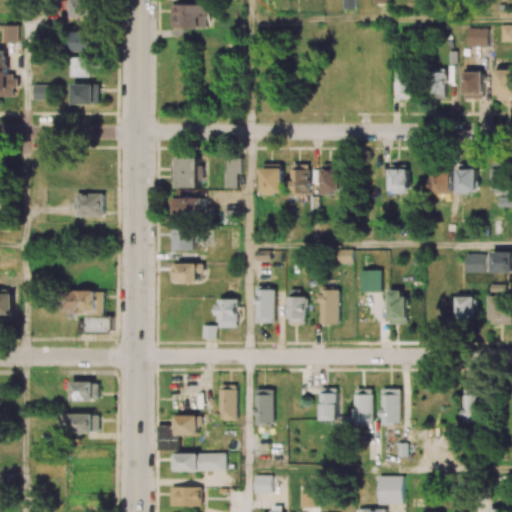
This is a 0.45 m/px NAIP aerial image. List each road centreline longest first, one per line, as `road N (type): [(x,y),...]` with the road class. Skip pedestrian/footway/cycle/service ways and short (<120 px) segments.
road 1 (secondary): [(137,511),(138,0)]
road 2 (residential): [(511,132),(138,133)]
road 3 (residential): [(511,357),(138,357)]
road 4 (residential): [(138,357),(0,356)]
road 5 (residential): [(138,133),(0,133)]
